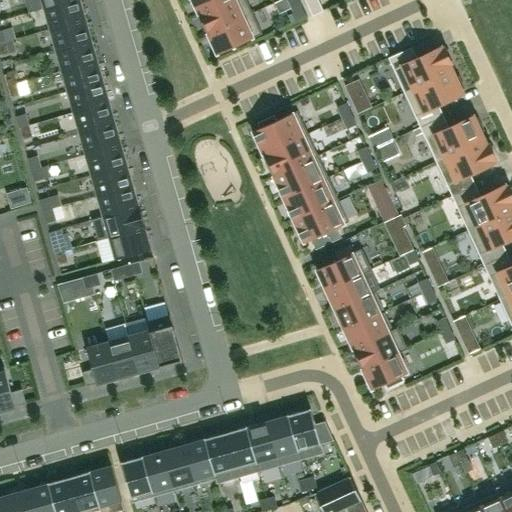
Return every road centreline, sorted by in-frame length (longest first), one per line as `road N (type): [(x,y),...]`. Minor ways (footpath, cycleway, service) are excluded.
road 1 (residential): [(144,127),(429,0)]
road 2 (residential): [(224,394),(144,127)]
road 3 (residential): [(0,458),(224,394)]
road 4 (residential): [(224,394),(324,378),(340,392),(361,443)]
road 5 (residential): [(511,373),(361,443)]
road 6 (residential): [(450,0),(511,131)]
road 7 (residential): [(144,127),(111,0)]
